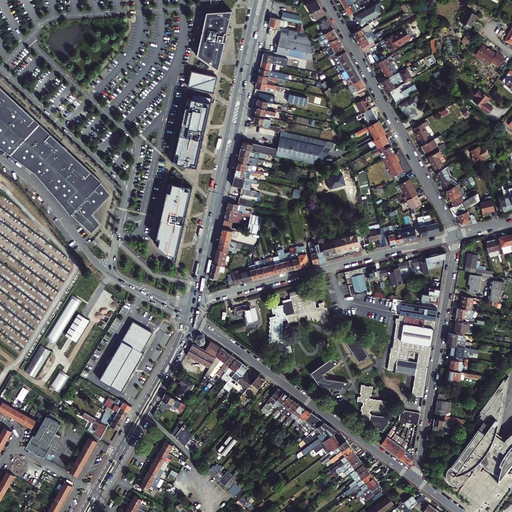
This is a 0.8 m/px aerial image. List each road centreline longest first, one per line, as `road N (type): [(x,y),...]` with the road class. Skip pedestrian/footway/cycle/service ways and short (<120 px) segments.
road 1 (residential): [(126,195),(136,142),(38,51),(34,32),(53,16),(214,0)]
road 2 (tertiary): [(416,480),(194,320)]
road 3 (residential): [(454,236),(325,0)]
road 4 (residential): [(199,300),(454,236)]
road 5 (residential): [(416,480),(454,236)]
road 6 (residential): [(0,67),(126,195)]
road 7 (primary): [(228,127),(189,302)]
road 8 (primary): [(199,300),(236,129)]
road 9 (primary): [(185,315),(114,455)]
road 10 (primary): [(120,458),(194,320)]
road 11 (primary): [(236,129),(265,0)]
road 12 (primary): [(256,0),(228,127)]
